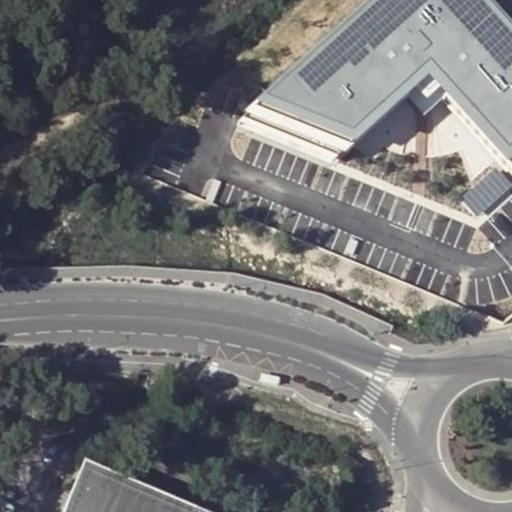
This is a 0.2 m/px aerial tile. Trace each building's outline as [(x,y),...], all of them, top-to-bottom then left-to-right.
[(453,56),(455,0),(407,0),(404,51),(416,52),(439,55),(453,56)] [(416,52),(416,59),(402,76),(395,75),(393,117),(454,122),(458,78),(449,77),(438,60),(439,55),(416,52)] [(395,75),(289,67),(286,119),(393,124),(393,117),(395,75)] [(454,128),(511,132),(511,82),(458,78),(454,122),(454,128)] [(223,511),(90,454),(64,511),(223,511)]
